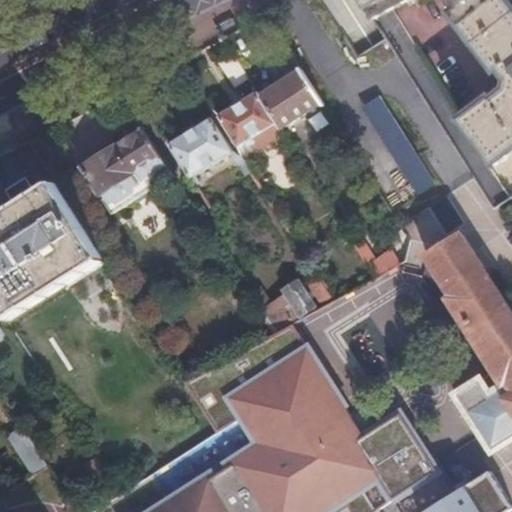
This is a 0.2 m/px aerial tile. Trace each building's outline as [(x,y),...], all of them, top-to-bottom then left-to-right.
[(511,0),(369,0),(374,8),(380,18),(397,9),(413,0),(455,0),(450,4),(511,89),(497,99),(496,97),(464,118),(493,165),(511,153),(511,0)] [(290,48),(282,36),(270,43),(278,56),(290,48)] [(253,78),(235,51),(219,61),(236,89),(253,78)] [(264,96),(286,131),(306,119),(327,106),(305,71),(284,84),(264,96)] [(264,96),(261,93),(223,116),(241,146),(248,142),(250,146),(262,148),(264,140),(280,144),(290,138),(286,131),(264,96)] [(390,94),(371,103),(416,198),(436,189),(390,94)] [(170,145),(190,177),(232,152),(247,177),(254,172),(242,154),(236,151),(215,118),(170,145)] [(30,140),(47,168),(64,157),(48,130),(30,140)] [(101,197),(164,158),(147,131),(140,135),(138,132),(124,140),(126,144),(120,148),(119,146),(83,169),(101,197)] [(57,287),(104,256),(83,223),(55,180),(8,211),(0,215),(0,301),(10,317),(57,287)] [(446,240),(466,223),(444,196),(416,219),(429,235),(436,228),(446,240)] [(355,244),(379,282),(404,267),(397,255),(382,265),(365,237),(355,243),(355,244)] [(457,301),(454,303),(500,375),(462,399),(498,457),(511,447),(511,307),(467,238),(466,239),(433,261),(457,301)] [(305,244),(312,253),(319,248),(313,239),(305,244)] [(324,305),(334,299),(320,277),(310,283),(324,305)] [(271,306),(284,328),(293,323),(315,310),(302,287),(271,306)] [(260,312),(274,334),(284,328),(271,306),(260,312)] [(374,511),(392,500),(399,511),(425,511),(452,496),(429,458),(396,460),(378,463),(350,469),(336,473),(330,464),(350,448),(352,445),(353,442),(353,438),(352,435),(350,431),(345,422),(353,417),(293,323),(284,328),(274,334),(183,379),(216,429),(240,412),(257,437),(226,457),(228,460),(213,470),(211,468),(191,480),(188,483),(186,488),(184,494),(184,499),(185,503),(186,507),(189,511),(179,511),(169,496),(144,511),(374,511)] [(12,438),(35,474),(51,464),(28,428),(12,438)] [(64,484),(70,493),(89,481),(97,476),(91,467),(64,484)] [(70,493),(75,501),(113,478),(108,470),(97,476),(89,481),(70,493)] [(505,511),(511,507),(511,505),(491,472),(452,496),(425,511),(505,511)]
